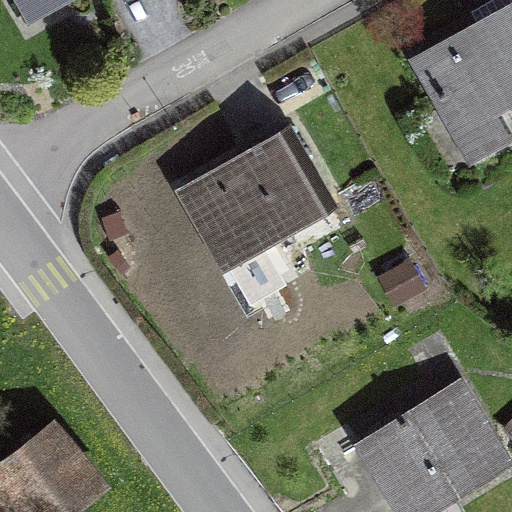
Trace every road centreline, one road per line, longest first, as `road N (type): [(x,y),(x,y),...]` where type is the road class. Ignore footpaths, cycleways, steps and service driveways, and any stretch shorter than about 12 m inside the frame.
road 1 (residential): [(319,0),(0,187)]
road 2 (tertiary): [(0,230),(215,511)]
